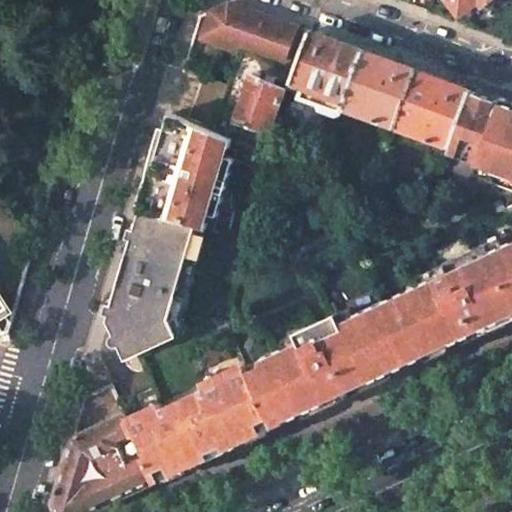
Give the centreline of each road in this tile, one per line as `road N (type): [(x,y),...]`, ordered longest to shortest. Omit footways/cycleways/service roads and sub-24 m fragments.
road 1 (tertiary): [(117,130),(42,384)]
road 2 (residential): [(313,0),(511,71)]
road 3 (secondary): [(330,511),(511,428)]
road 4 (tertiary): [(117,130),(149,68),(168,0)]
road 5 (tertiary): [(137,0),(121,57),(117,130)]
road 6 (tertiary): [(42,384),(5,511)]
